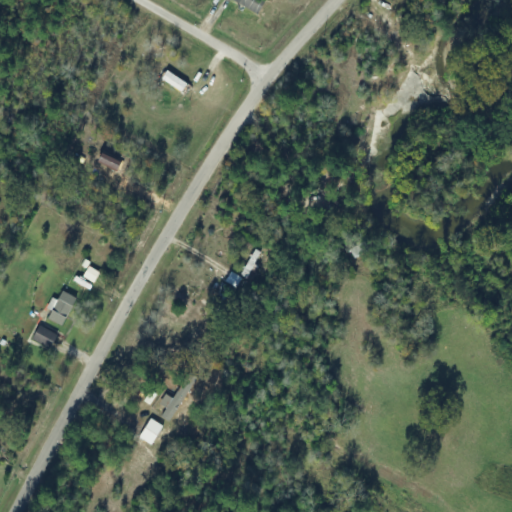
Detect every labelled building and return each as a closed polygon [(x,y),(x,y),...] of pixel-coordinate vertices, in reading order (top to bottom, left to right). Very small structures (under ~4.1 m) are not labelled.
[(231,0),(257,13),(263,0),(231,0)] [(185,85),(161,70),(152,84),(176,99),(185,85)] [(347,251),(353,259),(367,248),(361,240),(347,251)] [(267,258),(252,250),(245,264),(251,267),(242,283),(251,288),(267,258)] [(46,319),(61,327),(75,299),(59,291),(46,319)] [(28,341),(46,351),(55,336),(36,326),(28,341)] [(170,399),(166,395),(157,404),(165,411),(159,418),(162,420),(184,396),(178,391),(170,399)] [(161,427),(149,419),(137,438),(150,446),(161,427)]
